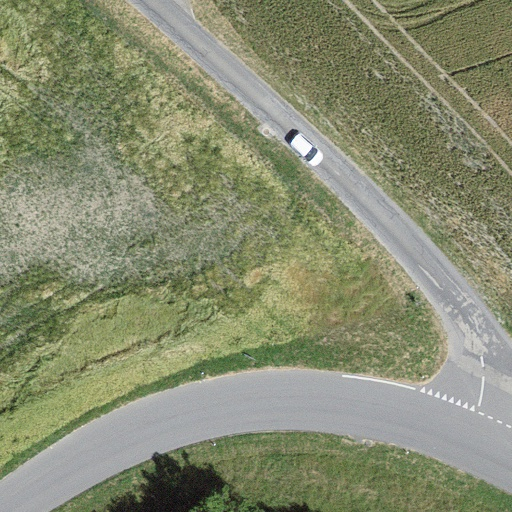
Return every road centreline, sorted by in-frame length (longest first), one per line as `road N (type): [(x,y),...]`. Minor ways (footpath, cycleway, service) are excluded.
road 1 (unclassified): [(143,0),(317,150),(468,316),(484,361),(471,438)]
road 2 (tertiary): [(6,511),(72,466),(181,418),(266,400),(364,407),(471,438)]
